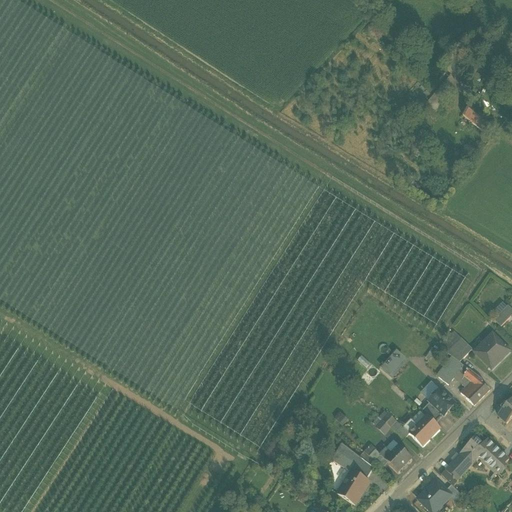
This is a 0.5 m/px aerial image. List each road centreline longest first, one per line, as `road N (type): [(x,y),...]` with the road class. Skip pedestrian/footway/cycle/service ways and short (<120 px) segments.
road 1 (track): [(59,0),(511,283)]
road 2 (residential): [(379,511),(478,412)]
